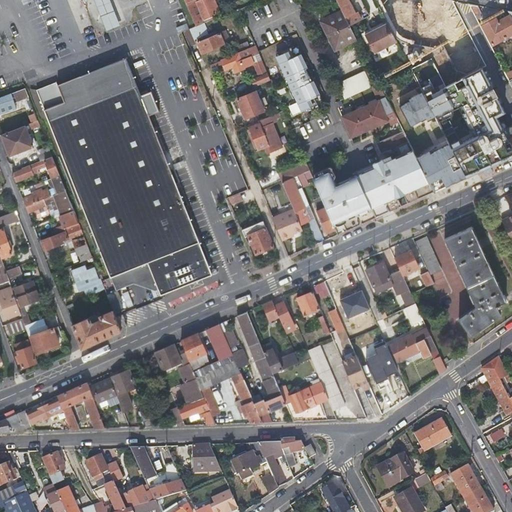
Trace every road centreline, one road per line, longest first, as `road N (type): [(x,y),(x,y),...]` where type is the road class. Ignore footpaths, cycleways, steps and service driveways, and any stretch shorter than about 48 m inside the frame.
road 1 (residential): [(379,428),(0,441)]
road 2 (primary): [(290,274),(0,401)]
road 3 (primary): [(511,175),(290,274)]
road 4 (residential): [(204,70),(290,274)]
road 5 (residential): [(446,384),(511,501)]
